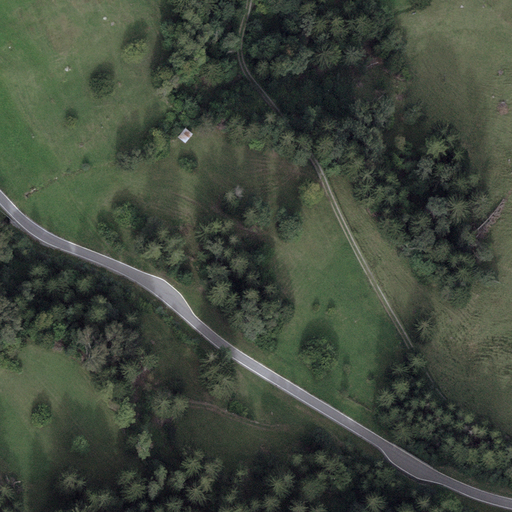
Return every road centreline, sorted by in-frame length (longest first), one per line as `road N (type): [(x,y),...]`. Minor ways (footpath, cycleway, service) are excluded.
road 1 (unclassified): [(511,504),(408,460),(223,346),(148,282),(38,233),(0,197)]
road 2 (track): [(241,0),(231,69),(319,178),(435,373),(511,440)]
